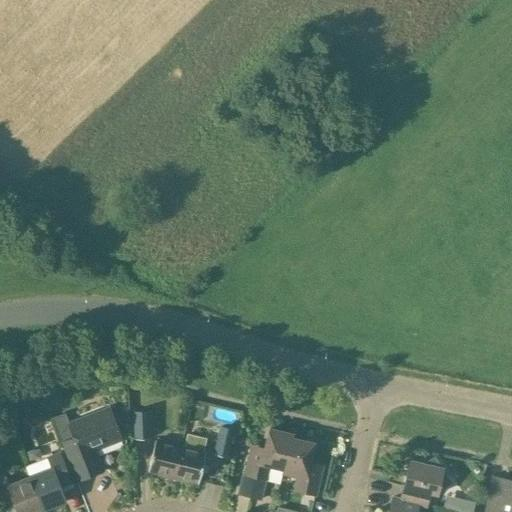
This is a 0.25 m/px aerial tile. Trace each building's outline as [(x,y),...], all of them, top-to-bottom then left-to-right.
[(66,414),(53,419),(77,481),(103,471),(95,451),(121,440),(109,408),(69,423),(66,414)] [(134,439),(150,439),(149,410),(133,411),(134,439)] [(220,427),(213,454),(228,458),(235,430),(220,427)] [(281,474),(282,475),(292,435),(268,430),(263,454),(250,451),(244,475),(265,480),(268,466),(282,469),(281,474)] [(292,435),(282,475),(296,478),(292,491),(315,496),(321,470),(308,467),(314,443),(292,438),(292,435)] [(162,477),(172,479),(180,447),(154,441),(147,471),(162,474),(162,477)] [(205,453),(180,447),(172,479),(182,482),(183,479),(198,483),(205,453)] [(50,468),(29,477),(42,510),(64,501),(59,488),(70,484),(57,453),(46,457),(50,468)] [(392,499),(391,501),(425,508),(428,494),(436,496),(442,470),(409,463),(400,501),(392,499)] [(16,511),(37,511),(42,510),(29,477),(6,486),(2,475),(0,475),(0,501),(3,510),(14,505),(16,511)] [(511,511),(511,481),(504,480),(501,498),(489,495),(485,511),(511,511)] [(441,505),(470,511),(474,501),(444,493),(441,505)] [(416,511),(418,508),(425,509),(425,508),(391,501),(388,511),(416,511)]
